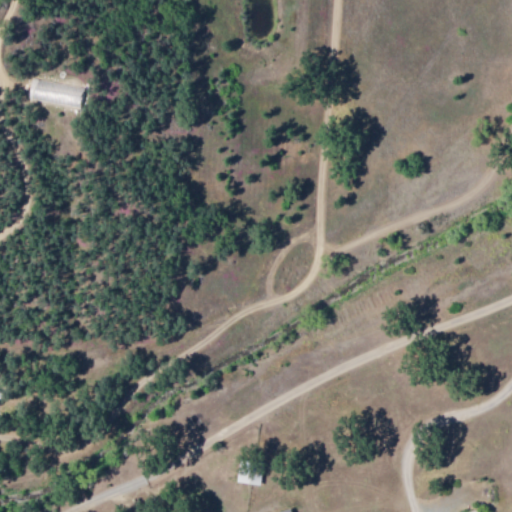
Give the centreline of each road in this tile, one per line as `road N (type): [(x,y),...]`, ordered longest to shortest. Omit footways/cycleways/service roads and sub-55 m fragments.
road 1 (residential): [(77,511),(375,354),(511,302)]
road 2 (residential): [(332,0),(320,381)]
